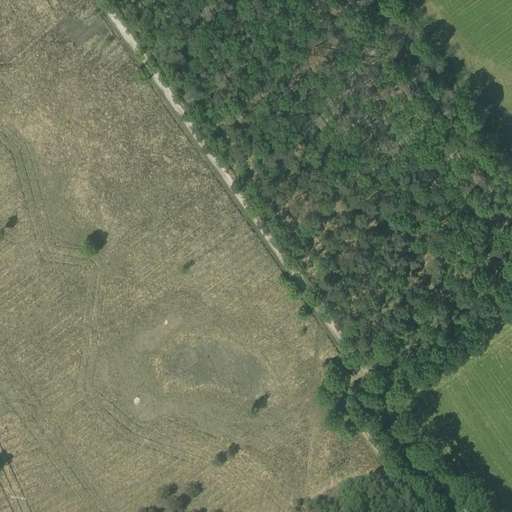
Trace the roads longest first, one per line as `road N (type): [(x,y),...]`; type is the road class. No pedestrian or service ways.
road 1 (track): [(359,372),(99,0)]
road 2 (track): [(463,511),(359,372)]
